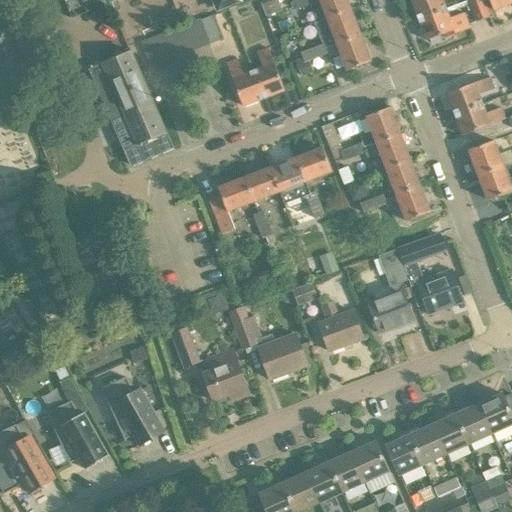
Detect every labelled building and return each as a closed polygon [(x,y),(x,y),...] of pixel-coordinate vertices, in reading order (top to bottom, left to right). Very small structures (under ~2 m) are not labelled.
[(113,10),(108,0),(99,0),(93,3),(99,16),(113,10)] [(214,0),(219,11),(241,1),(240,0),(214,0)] [(260,0),(265,16),(281,10),(279,3),(277,0),(260,0)] [(309,5),(307,0),(295,0),(293,1),(296,10),(309,5)] [(320,0),(320,1),(328,20),(351,11),(347,0),(320,0)] [(411,0),(419,21),(446,11),(442,1),(445,0),(411,0)] [(491,17),(484,0),(473,0),(468,2),(476,23),(491,17)] [(511,0),(489,0),(494,11),(511,4),(511,0)] [(361,37),(351,11),(328,20),(315,25),(322,44),(324,43),(327,50),(337,46),(361,37)] [(441,40),(439,36),(444,34),(445,38),(470,28),(465,13),(450,19),(446,11),(419,21),(422,28),(418,29),(421,39),(425,37),(427,40),(430,39),(431,43),(441,40)] [(214,18),(202,22),(210,45),(223,40),(214,18)] [(0,59),(3,58),(5,61),(8,58),(13,71),(27,66),(21,54),(13,57),(8,52),(15,41),(17,42),(17,39),(14,38),(6,23),(8,21),(6,19),(4,22),(0,21),(0,59)] [(198,50),(210,45),(202,22),(201,20),(188,25),(198,50)] [(186,54),(198,50),(188,25),(177,29),(186,54)] [(177,29),(165,34),(175,59),(186,54),(177,29)] [(165,34),(154,38),(164,63),(175,59),(165,34)] [(371,63),(361,37),(337,46),(327,50),(328,54),(330,57),(340,53),(347,72),(371,63)] [(151,68),(164,63),(154,38),(141,43),(151,68)] [(327,50),(324,43),(322,44),(312,48),(316,58),(328,54),(327,50)] [(316,58),(312,48),(300,52),(304,63),(309,61),(316,58)] [(264,69),(254,72),(265,99),(285,92),(269,50),(258,54),(264,69)] [(89,70),(118,136),(131,166),(172,148),(131,52),(89,70)] [(243,107),(265,99),(254,72),(245,76),(239,61),(227,65),(243,107)] [(304,63),(298,65),(302,76),(313,72),(309,61),(304,63)] [(458,88),(497,72),(493,64),(455,80),(458,88)] [(455,116),(482,105),(478,96),(493,90),(489,79),(447,95),(455,116)] [(486,114),(482,105),(455,116),(463,136),(505,121),(501,109),(486,114)] [(367,118),(373,132),(361,137),(363,142),(366,149),(401,135),(391,109),(367,118)] [(401,135),(366,149),(367,152),(369,158),(381,153),(387,170),(393,167),(411,160),(401,135)] [(363,142),(351,147),(356,157),(367,152),(366,149),(363,142)] [(478,176),(504,165),(494,142),(468,152),(478,176)] [(356,157),(351,147),(340,151),(344,161),(356,157)] [(323,149),(296,159),(306,183),(332,173),(323,149)] [(270,169),(279,193),(284,204),(305,196),(310,194),(306,183),(296,159),(270,169)] [(387,170),(397,195),(421,186),(411,160),(393,167),(387,170)] [(511,185),(504,165),(478,176),(489,200),(511,191),(511,185)] [(270,169),(244,179),(254,203),(279,193),(270,169)] [(236,230),(229,212),(254,203),(244,179),(219,189),(221,195),(209,200),(223,235),(236,230)] [(362,183),(348,188),(353,201),(367,196),(362,183)] [(431,212),(421,186),(397,195),(407,221),(431,212)] [(305,196),(309,207),(320,203),(315,191),(310,194),(305,196)] [(387,205),(383,195),(372,199),(375,209),(387,205)] [(375,209),(372,199),(360,204),(364,214),(375,209)] [(320,203),(309,207),(314,219),(324,215),(320,203)] [(253,215),(258,227),(268,223),(264,211),(253,215)] [(268,223),(258,227),(262,238),(273,235),(268,223)] [(398,248),(405,267),(419,262),(447,252),(440,233),(398,248)] [(380,333),(415,321),(405,293),(404,293),(400,284),(409,280),(398,250),(379,256),(394,297),(370,306),(380,333)] [(332,254),(320,258),(327,277),(339,273),(332,254)] [(419,262),(405,267),(409,280),(411,279),(413,286),(419,284),(430,315),(465,302),(454,270),(426,280),(419,262)] [(299,306),(318,299),(312,283),(293,290),(299,306)] [(220,293),(205,298),(210,313),(225,308),(220,293)] [(330,352),(365,340),(354,311),(339,316),(334,301),(323,305),(328,320),(319,323),(330,352)] [(244,309),(231,314),(245,350),(257,345),(258,345),(257,342),(262,339),(254,317),(248,319),(244,309)] [(187,369),(199,365),(187,330),(175,335),(187,369)] [(262,339),(257,342),(258,345),(257,345),(271,381),(308,367),(297,335),(279,342),(276,334),(262,339)] [(143,348),(131,352),(134,363),(147,359),(143,348)] [(212,372),(204,374),(209,388),(207,389),(206,391),(208,399),(210,400),(213,399),(214,401),(230,395),(233,402),(250,395),(238,362),(236,363),(232,353),(208,361),(212,372)] [(0,379),(0,393),(10,414),(19,410),(3,378),(0,379)] [(166,433),(141,389),(136,392),(128,378),(103,389),(126,441),(136,436),(142,446),(166,433)] [(58,388),(43,396),(49,408),(64,400),(58,388)] [(479,404),(492,434),(511,425),(511,415),(502,394),(479,404)] [(110,456),(86,412),(81,415),(73,401),(48,412),(71,464),(81,459),(86,470),(110,456)] [(469,445),(492,434),(479,404),(456,414),(469,445)] [(433,425),(446,455),(469,445),(456,414),(433,425)] [(56,479),(31,436),(26,439),(18,424),(0,431),(0,450),(16,487),(26,482),(32,493),(56,479)] [(410,435),(423,465),(446,455),(433,425),(410,435)] [(423,465),(410,435),(386,446),(400,476),(423,465)] [(376,442),(352,452),(366,482),(389,472),(376,442)] [(329,463),(343,493),(366,482),(352,452),(329,463)] [(329,463),(306,473),(320,503),(343,493),(329,463)] [(296,511),(299,511),(320,503),(306,473),(283,483),(296,511)] [(490,490),(504,483),(501,474),(486,481),(490,490)] [(475,496),(490,490),(486,481),(471,488),(475,496)] [(296,511),(283,483),(260,494),(264,504),(252,510),(253,511),(296,511)] [(493,497),(507,491),(508,491),(504,483),(490,490),(493,497)] [(433,486),(418,493),(423,504),(438,498),(433,486)] [(490,490),(475,496),(478,504),(493,497),(490,490)] [(453,491),(438,498),(442,506),(457,499),(453,491)] [(497,506),(511,500),(507,491),(493,497),(497,506)] [(426,511),(429,511),(442,506),(438,498),(423,504),(426,511)] [(379,511),(375,503),(366,507),(368,511),(379,511)]
